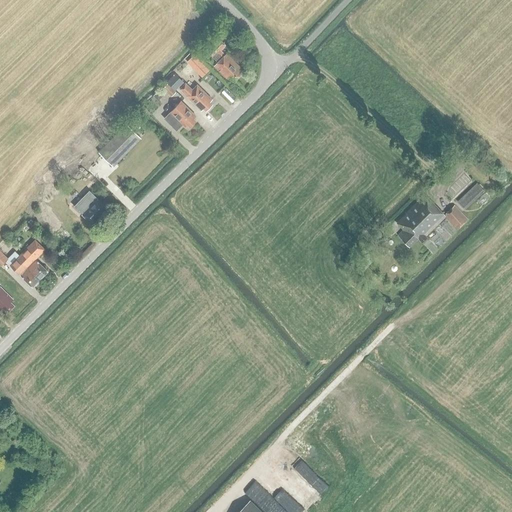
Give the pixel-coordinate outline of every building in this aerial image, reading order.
[(231,79),(234,82),(241,75),(238,72),(241,69),(226,54),(225,55),(221,51),(226,46),(220,39),(207,52),(218,62),(214,67),(228,81),(231,79)] [(199,61),(194,56),(187,62),(193,68),(199,61)] [(166,83),(168,84),(175,91),(183,83),(175,74),(166,83)] [(197,86),(193,89),(185,81),(178,89),(186,97),(200,112),(203,109),(205,111),(211,105),(209,103),(211,101),(197,86)] [(175,91),(168,84),(163,89),(171,97),(176,92),(175,91)] [(145,102),(153,116),(166,108),(157,95),(145,102)] [(195,118),(181,103),(170,113),(164,119),(176,131),(182,125),(184,128),(187,126),(189,128),(195,122),(193,120),(195,118)] [(94,116),(89,122),(99,131),(105,125),(94,116)] [(141,139),(126,124),(98,153),(113,167),(141,139)] [(93,179),(101,171),(91,161),(82,169),(93,179)] [(478,181),(458,201),(467,210),(487,190),(478,181)] [(89,191),(73,207),(80,214),(91,226),(98,219),(97,217),(107,208),(97,199),(93,194),(89,191)] [(444,216),(438,210),(424,194),(405,213),(406,214),(396,224),(402,230),(397,236),(410,248),(419,239),(422,243),(428,237),(427,236),(446,217),(457,229),(465,221),(452,208),(444,216)] [(56,233),(63,241),(71,233),(63,226),(56,233)] [(38,280),(46,272),(34,259),(43,250),(33,240),(19,255),(25,261),(22,264),(38,280)] [(32,287),(38,280),(22,264),(25,261),(19,255),(9,265),(32,287)] [(10,302),(12,300),(0,287),(0,311),(1,313),(4,310),(6,313),(13,306),(10,302)] [(341,404),(304,445),(315,455),(352,414),(341,404)] [(306,496),(314,503),(322,494),(314,487),(306,496)] [(261,511),(250,500),(237,511),(261,511)]
